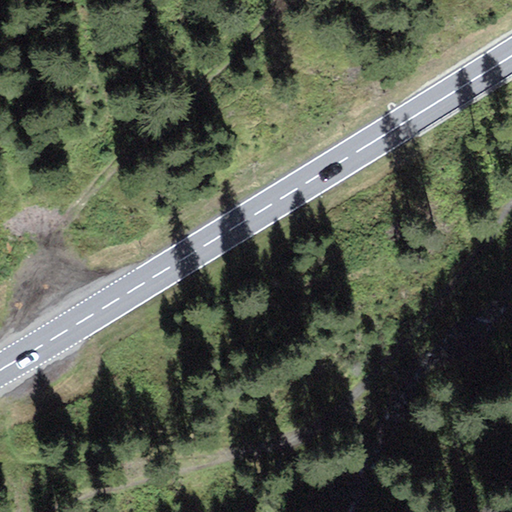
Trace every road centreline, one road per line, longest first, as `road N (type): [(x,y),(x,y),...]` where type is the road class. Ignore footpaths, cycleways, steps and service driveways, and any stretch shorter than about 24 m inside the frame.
road 1 (primary): [(0,369),(511,56)]
road 2 (track): [(61,334),(58,262),(75,211),(287,0)]
